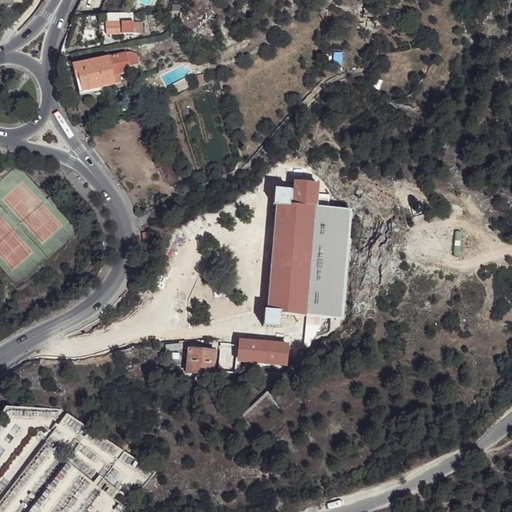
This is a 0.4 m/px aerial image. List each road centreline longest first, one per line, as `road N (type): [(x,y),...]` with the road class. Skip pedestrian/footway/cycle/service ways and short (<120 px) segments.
road 1 (residential): [(0,362),(93,305),(118,275),(123,227),(91,174)]
road 2 (unclassified): [(339,511),(415,483),(511,419)]
road 3 (unknown): [(247,228),(191,235),(151,337)]
